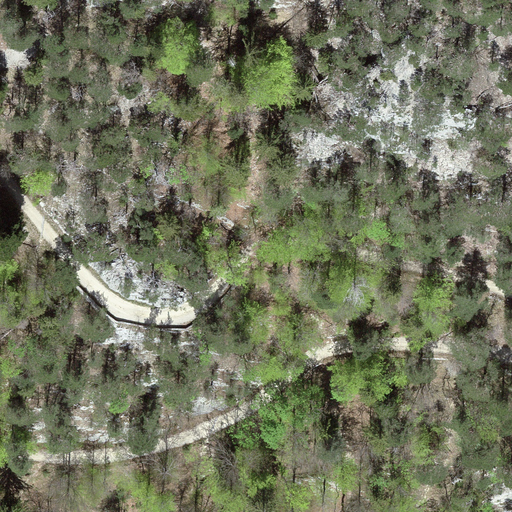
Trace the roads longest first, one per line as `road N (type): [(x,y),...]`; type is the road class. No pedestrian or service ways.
road 1 (track): [(511,294),(290,232),(251,245),(190,310),(145,314),(108,299),(0,171)]
road 2 (track): [(0,449),(89,456),(183,434),(248,410),(331,347),(418,336),(511,350)]
